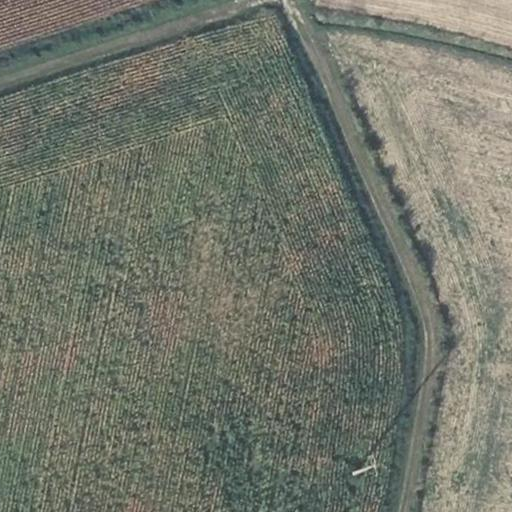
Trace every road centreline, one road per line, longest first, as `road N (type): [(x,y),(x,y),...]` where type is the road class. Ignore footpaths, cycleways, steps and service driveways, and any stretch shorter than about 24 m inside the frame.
road 1 (track): [(402,511),(434,351),(290,0)]
road 2 (track): [(247,0),(0,77)]
